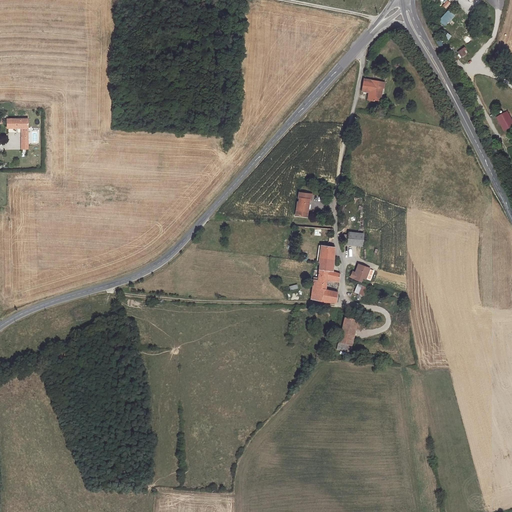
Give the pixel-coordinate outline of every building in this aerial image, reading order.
[(445,0),(441,5),(445,8),(450,2),(447,0),(445,0)] [(448,9),(438,21),(444,27),(455,15),(448,9)] [(447,41),(451,36),(446,33),(442,38),(447,41)] [(463,47),(456,52),(461,58),(467,53),(463,47)] [(383,82),(362,78),(360,90),(367,91),(365,100),(370,102),(371,100),(375,101),(378,88),(381,89),(383,82)] [(511,120),(508,113),(502,116),(509,129),(511,127),(511,120)] [(29,123),(29,118),(28,114),(7,114),(7,123),(14,123),(29,123)] [(296,206),(305,207),(307,208),(309,197),(311,197),(311,192),(299,190),(298,195),(299,195),(298,199),(297,199),(296,206)] [(307,208),(305,207),(296,206),(295,212),(306,214),(307,208)] [(363,232),(354,231),(353,241),(363,241),(363,232)] [(319,265),(333,269),(335,246),(334,245),(322,243),(321,254),(318,253),(318,258),(320,259),(319,265)] [(351,273),(361,277),(363,273),(366,275),(370,265),(360,260),(356,269),(353,268),(351,273)] [(333,269),(319,265),(318,274),(314,274),(311,295),(337,298),(338,288),(326,287),(327,278),(340,279),(341,271),(333,269)] [(366,284),(358,281),(356,288),(363,291),(366,284)] [(346,315),(339,340),(352,343),(358,319),(346,315)]
